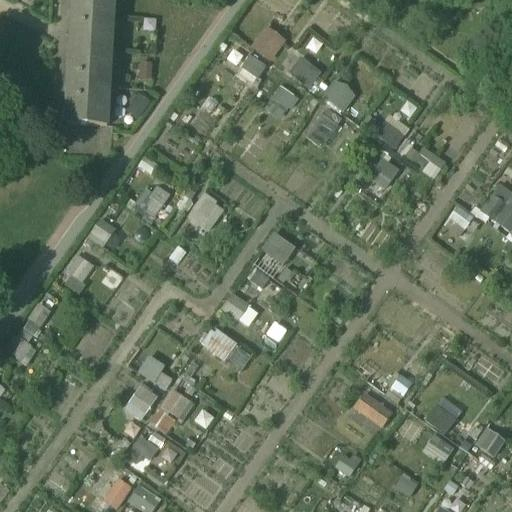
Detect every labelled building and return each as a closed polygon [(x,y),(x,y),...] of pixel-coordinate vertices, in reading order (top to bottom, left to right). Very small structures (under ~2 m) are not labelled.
[(70,51),(104,53),(107,0),(70,0),(68,37),(71,37),(70,51)] [(272,63),(289,42),(269,27),(252,48),(272,63)] [(104,53),(70,51),(70,65),(67,65),(64,110),(67,110),(66,127),(100,128),(104,53)] [(310,90),(324,73),(302,56),(289,73),(310,90)] [(250,57),(241,74),(258,84),(267,66),(250,57)] [(359,95),(336,80),(323,100),(345,115),(359,95)] [(290,115),(300,100),(282,87),(271,101),(290,115)] [(325,114),(308,137),(325,150),(342,127),(325,114)] [(398,151),(412,130),(390,116),(376,137),(398,151)] [(435,181),(448,164),(425,147),(420,154),(408,145),(401,154),(435,181)] [(388,159),(369,177),(383,191),(402,174),(388,159)] [(140,207),(158,219),(173,197),(155,185),(140,207)] [(511,234),(511,232),(511,193),(502,185),(481,211),(511,234)] [(187,218),(210,234),(227,210),(205,194),(187,218)] [(90,238),(114,253),(124,237),(100,222),(90,238)] [(277,235),(246,277),(267,292),(297,249),(277,235)] [(80,257),(63,282),(78,293),(96,268),(80,257)] [(242,316),(249,309),(236,296),(229,303),(242,316)] [(203,349),(243,373),(254,354),(214,331),(203,349)] [(27,341),(13,348),(22,364),(36,357),(27,341)] [(169,391),(177,375),(147,360),(139,375),(169,391)] [(126,411),(144,422),(160,397),(142,386),(126,411)] [(169,437),(192,403),(174,391),(151,425),(169,437)] [(354,409),(384,429),(395,413),(365,393),(354,409)] [(449,437),(464,410),(442,398),(427,424),(449,437)] [(475,447),(496,460),(508,442),(487,429),(475,447)] [(446,464),(456,450),(436,436),(426,450),(446,464)] [(147,472),(161,449),(140,437),(126,461),(147,472)] [(345,454),(337,469),(352,477),(360,463),(345,454)] [(412,498),(420,485),(405,475),(397,489),(412,498)] [(116,479),(105,504),(121,511),(133,487),(116,479)] [(450,483),(438,506),(449,511),(465,511),(469,505),(454,497),(459,488),(450,483)] [(141,485),(129,501),(143,511),(156,511),(164,502),(141,485)]
